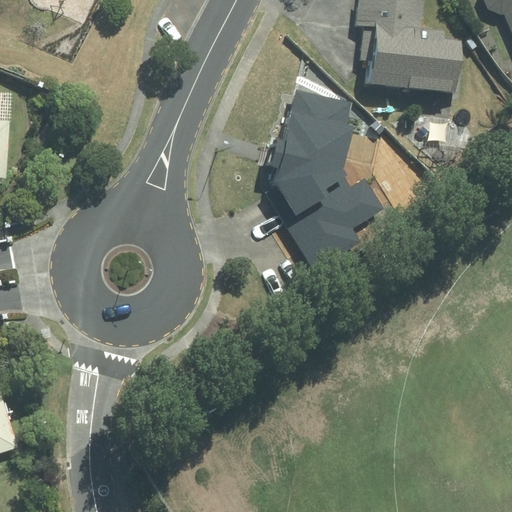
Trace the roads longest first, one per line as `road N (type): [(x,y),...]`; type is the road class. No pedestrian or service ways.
road 1 (residential): [(145,204),(186,241),(192,261),(182,302),(168,318),(130,334),(93,326),(68,302)]
road 2 (residential): [(145,204),(222,0)]
